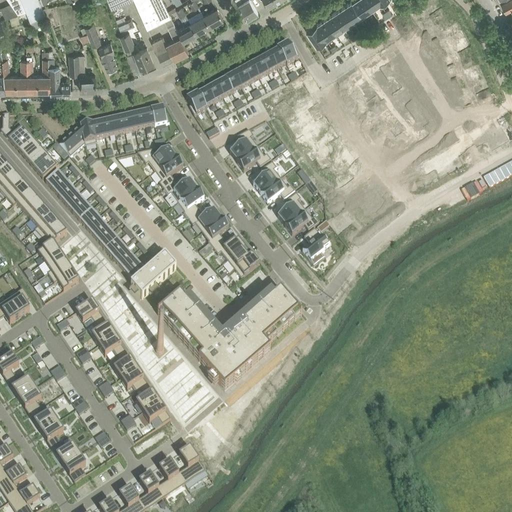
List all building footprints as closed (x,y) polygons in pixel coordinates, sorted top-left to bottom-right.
[(20,0),(6,0),(10,4),(11,4),(19,15),(26,12),(26,13),(27,13),(20,0)] [(39,0),(20,0),(27,13),(26,13),(29,22),(31,22),(42,16),(45,15),(39,0)] [(107,0),(111,9),(132,0),(107,0)] [(134,0),(147,29),(164,20),(174,40),(167,44),(174,59),(188,52),(183,42),(177,30),(169,15),(168,11),(162,0),(134,0)] [(195,0),(193,0),(189,3),(193,10),(199,6),(195,0)] [(235,0),(247,19),(258,13),(250,0),(235,0)] [(263,0),(269,9),(277,4),(274,0),(263,0)] [(352,0),(343,6),(353,22),(362,16),(352,0)] [(364,0),(352,0),(362,16),(371,10),(364,0)] [(364,0),(371,10),(380,4),(377,0),(364,0)] [(434,0),(429,0),(410,13),(422,32),(434,25),(428,16),(440,8),(434,0)] [(511,8),(511,0),(502,0),(500,1),(506,12),(511,8)] [(1,9),(5,20),(9,18),(19,15),(11,4),(10,4),(1,9)] [(176,10),(176,11),(184,26),(177,30),(183,42),(196,35),(187,19),(188,18),(182,6),(176,10)] [(343,6),(334,12),(344,28),(353,22),(343,6)] [(217,8),(204,16),(203,16),(209,27),(223,19),(217,8)] [(204,16),(201,11),(188,18),(187,19),(196,35),(209,27),(203,16),(204,16)] [(334,12),(325,18),(335,34),(344,28),(334,12)] [(33,28),(45,23),(42,16),(31,22),(33,28)] [(316,24),(326,40),(335,34),(325,18),(316,24)] [(124,22),(118,25),(120,31),(126,29),(133,26),(131,19),(124,22)] [(100,43),(92,24),(84,27),(90,41),(92,46),(100,43)] [(316,24),(306,31),(316,46),(326,40),(316,24)] [(441,26),(429,33),(433,40),(438,37),(444,47),(464,35),(458,24),(444,32),(441,26)] [(80,36),(83,44),(90,41),(84,27),(80,29),(83,35),(80,36)] [(129,33),(120,37),(128,55),(134,53),(140,68),(153,63),(147,47),(137,51),(129,33)] [(464,35),(444,47),(449,56),(444,59),(447,65),(459,58),(456,53),(470,45),(464,35)] [(174,59),(167,44),(163,37),(152,42),(152,44),(163,65),(174,59)] [(99,48),(104,61),(109,74),(117,70),(116,67),(117,66),(112,53),(114,52),(111,43),(99,48)] [(288,43),(277,49),(278,51),(286,65),(286,66),(286,67),(299,60),(294,51),(292,52),(288,43)] [(43,75),(39,75),(39,76),(38,76),(38,91),(50,91),(50,73),(48,73),(48,67),(48,58),(47,51),(42,52),(43,75)] [(278,51),(269,56),(277,70),(286,66),(286,65),(278,51)] [(364,74),(355,79),(362,89),(380,77),(374,69),(384,62),(379,54),(360,67),(364,74)] [(79,75),(80,90),(80,91),(96,90),(95,76),(85,76),(84,55),(69,56),(70,75),(79,75)] [(269,56),(260,60),(268,75),(277,70),(269,56)] [(27,61),(27,91),(38,91),(38,76),(33,76),(33,61),(32,57),(27,57),(27,61)] [(50,73),(50,91),(50,97),(70,96),(70,82),(59,82),(59,67),(54,67),(54,58),(48,58),(48,67),(48,73),(50,73)] [(5,92),(16,92),(16,76),(10,76),(8,59),(6,59),(3,60),(5,92)] [(260,60),(251,65),(259,80),(268,75),(260,60)] [(16,92),(17,91),(27,91),(27,61),(21,61),(21,76),(16,76),(16,92)] [(251,65),(242,70),(250,85),(259,80),(251,65)] [(462,66),(449,72),(452,78),(457,76),(462,87),(483,78),(478,66),(464,72),(462,66)] [(242,70),(233,75),(242,90),(250,85),(242,70)] [(233,75),(224,80),(233,95),(242,90),(233,75)] [(380,77),(362,89),(368,98),(376,92),(380,98),(399,86),(394,79),(385,85),(380,77)] [(466,97),(461,99),(463,106),(476,100),(473,94),(488,88),(483,78),(462,87),(466,97)] [(224,80),(215,85),(224,100),(233,95),(224,80)] [(290,84),(270,95),(276,104),(285,97),(291,106),(309,94),(303,84),(294,90),(290,84)] [(215,85),(207,90),(215,105),(224,100),(215,85)] [(198,95),(206,110),(206,109),(215,105),(207,90),(198,95)] [(390,109),(382,115),(388,124),(406,112),(400,103),(409,97),(404,90),(386,103),(390,109)] [(197,93),(187,99),(191,108),(189,109),(195,118),(207,111),(206,109),(206,110),(198,95),(197,93)] [(296,114),(287,120),(291,127),(310,115),(306,109),(315,103),(309,94),(291,106),(296,114)] [(163,108),(151,111),(155,128),(155,129),(169,125),(167,116),(165,117),(163,108)] [(151,111),(141,113),(145,130),(155,128),(151,111)] [(406,112),(388,124),(395,133),(403,127),(408,133),(426,120),(421,113),(412,119),(406,112)] [(141,113),(131,116),(135,132),(145,130),(141,113)] [(3,130),(1,132),(9,141),(9,142),(15,137),(14,136),(10,131),(10,127),(10,123),(10,122),(10,115),(3,116),(3,130)] [(131,116),(122,118),(125,134),(135,132),(131,116)] [(311,117),(292,129),(297,136),(307,130),(312,138),(330,126),(324,117),(315,123),(311,117)] [(122,118),(112,120),(115,137),(125,134),(122,118)] [(112,120),(102,122),(105,139),(115,137),(112,120)] [(92,125),(96,141),(105,139),(102,122),(92,124),(92,125)] [(480,128),(471,133),(478,145),(487,140),(492,149),(503,142),(507,140),(501,128),(496,131),(491,122),(480,128)] [(92,124),(80,127),(80,128),(81,127),(85,146),(85,147),(85,148),(97,146),(96,141),(92,125),(92,124)] [(423,125),(413,132),(417,138),(427,131),(423,125)] [(318,146),(308,153),(313,160),(332,147),(328,141),(336,135),(330,126),(312,138),(318,146)] [(80,128),(59,146),(71,159),(85,147),(85,146),(81,127),(80,128)] [(462,127),(455,130),(462,141),(468,138),(462,127)] [(9,141),(17,151),(19,154),(20,155),(34,143),(22,129),(14,136),(15,137),(9,142),(9,141)] [(217,129),(207,135),(210,140),(220,135),(217,129)] [(242,145),(230,154),(237,164),(257,149),(251,140),(254,138),(249,132),(237,139),(242,145)] [(459,142),(440,153),(451,171),(461,165),(456,155),(464,151),(459,142)] [(34,143),(20,155),(28,164),(31,167),(31,168),(45,156),(48,154),(44,149),(41,151),(34,143)] [(283,147),(278,150),(282,155),(286,152),(283,147)] [(152,152),(138,155),(146,167),(149,165),(155,174),(176,159),(169,149),(157,158),(152,152)] [(237,164),(244,174),(256,165),(260,170),(271,162),(267,156),(264,158),(257,149),(237,164)] [(330,153),(319,161),(323,167),(324,167),(328,164),(335,173),(354,159),(346,149),(334,158),(330,153)] [(287,152),(283,156),(286,160),(291,157),(287,152)] [(440,153),(421,164),(426,172),(435,167),(441,177),(451,171),(440,153)] [(45,156),(31,168),(39,177),(42,180),(43,181),(60,166),(55,162),(53,164),(45,156)] [(176,159),(155,174),(162,183),(159,185),(164,191),(175,183),(171,177),(183,168),(176,159)] [(1,161),(0,162),(0,176),(8,169),(1,161)] [(265,177),(253,187),(260,196),(281,181),(274,172),(277,170),(272,164),(261,172),(265,177)] [(8,169),(0,176),(0,190),(15,177),(8,169)] [(347,172),(337,179),(341,185),(351,177),(347,172)] [(58,173),(46,184),(53,192),(65,181),(58,173)] [(15,177),(0,190),(0,192),(6,200),(23,185),(15,177)] [(307,177),(302,180),(306,186),(311,182),(309,179),(307,177)] [(65,181),(53,192),(59,200),(72,189),(65,181)] [(175,183),(164,191),(168,198),(171,196),(177,205),(197,191),(190,181),(179,189),(175,183)] [(260,196),(267,206),(280,196),(284,201),(295,193),(290,187),(288,189),(281,181),(260,196)] [(306,186),(309,191),(314,187),(311,182),(306,186)] [(23,185),(6,200),(14,208),(16,206),(16,205),(30,194),(23,185)] [(72,189),(59,200),(66,207),(78,197),(72,189)] [(197,191),(177,205),(184,214),(183,215),(188,221),(199,213),(195,207),(204,200),(197,191)] [(374,193),(357,206),(369,223),(379,216),(372,207),(380,201),(374,193)] [(30,194),(16,205),(16,206),(23,214),(37,202),(30,194)] [(290,208),(277,218),(285,227),(305,211),(298,203),(301,201),(296,195),(286,203),(290,208)] [(78,197),(66,207),(73,215),(85,204),(78,197)] [(37,202),(23,214),(30,222),(44,210),(37,202)] [(85,204),(73,215),(80,223),(80,222),(92,212),(91,212),(85,204)] [(357,206),(339,219),(345,227),(353,221),(360,230),(369,223),(357,206)] [(44,210),(30,222),(37,229),(37,230),(51,218),(44,210)] [(92,212),(80,222),(80,223),(87,230),(99,220),(92,211),(91,212),(92,212)] [(199,213),(188,221),(193,228),(195,226),(202,235),(221,220),(214,211),(204,219),(199,213)] [(285,227),(285,228),(292,237),(304,227),(308,232),(319,224),(315,218),(312,220),(305,211),(285,227)] [(37,229),(34,232),(42,240),(58,226),(51,218),(37,230),(37,229)] [(99,220),(87,230),(93,238),(106,227),(99,220)] [(221,220),(202,235),(209,244),(208,244),(213,251),(224,242),(219,237),(229,229),(221,220)] [(333,220),(328,224),(336,234),(341,230),(333,220)] [(58,226),(42,240),(48,247),(51,245),(51,246),(53,245),(67,236),(58,226)] [(106,227),(93,238),(100,246),(112,235),(106,227)] [(311,247),(303,253),(313,267),(324,259),(321,255),(329,249),(315,230),(304,239),(311,247)] [(112,235),(100,246),(107,253),(119,243),(112,235)] [(224,242),(213,251),(218,257),(221,255),(228,263),(245,249),(238,240),(228,248),(224,242)] [(119,243),(107,253),(113,261),(126,250),(119,243)] [(48,247),(38,254),(44,264),(59,254),(53,245),(51,246),(51,245),(48,247)] [(245,249),(228,263),(234,272),(252,257),(245,249)] [(126,250),(113,261),(120,269),(132,258),(126,250)] [(162,250),(155,256),(159,260),(166,253),(162,250)] [(199,254),(203,259),(208,255),(204,250),(199,254)] [(59,254),(44,264),(50,273),(51,274),(66,264),(59,254)] [(134,284),(131,287),(133,289),(138,296),(142,300),(148,295),(156,288),(176,270),(165,257),(157,264),(146,274),(146,273),(134,284)] [(252,257),(234,272),(241,280),(259,266),(252,257)] [(132,258),(120,269),(127,276),(139,265),(132,258)] [(50,273),(47,275),(54,286),(57,284),(57,283),(72,273),(66,264),(51,274),(50,273)] [(139,265),(127,276),(134,284),(146,273),(139,265)] [(72,273),(57,283),(57,284),(64,293),(78,283),(72,273)] [(39,285),(34,289),(38,296),(44,292),(39,285)] [(171,286),(166,290),(169,294),(175,289),(171,286)] [(10,303),(9,303),(20,319),(30,312),(25,305),(30,301),(23,290),(17,294),(19,297),(10,303)] [(163,293),(157,298),(161,301),(166,297),(163,293)] [(162,312),(158,316),(212,378),(218,385),(224,392),(235,383),(240,379),(270,353),(266,348),(301,317),(298,313),(291,305),(280,293),(274,298),(221,344),(185,303),(180,297),(169,306),(162,312)] [(8,300),(0,304),(0,321),(5,318),(10,325),(20,319),(9,303),(10,303),(8,300)] [(92,304),(76,314),(83,325),(91,319),(95,326),(103,321),(92,304)] [(66,321),(57,327),(60,332),(70,326),(66,321)] [(97,335),(92,338),(98,348),(115,337),(103,321),(95,326),(92,328),(97,335)] [(115,337),(98,348),(105,358),(106,357),(113,353),(117,359),(126,354),(115,337)] [(40,338),(31,344),(34,350),(44,343),(40,338)] [(156,349),(156,350),(156,351),(156,353),(157,354),(159,354),(160,355),(161,354),(163,354),(164,353),(164,351),(164,350),(164,349),(163,347),(161,347),(160,347),(159,347),(157,347),(156,349)] [(85,350),(76,356),(79,361),(89,355),(85,350)] [(119,368),(114,371),(121,381),(137,371),(126,354),(117,359),(114,361),(119,368)] [(89,355),(79,361),(83,365),(92,359),(89,355)] [(12,357),(0,365),(0,373),(7,385),(16,379),(11,373),(19,367),(12,357)] [(60,367),(50,373),(54,378),(63,372),(60,367)] [(137,371),(121,381),(127,391),(132,388),(137,395),(140,393),(148,387),(137,371)] [(63,372),(54,378),(57,383),(66,377),(63,372)] [(16,379),(7,385),(19,401),(35,391),(28,381),(20,386),(16,379)] [(108,383),(98,389),(102,394),(111,388),(108,383)] [(144,399),(136,405),(143,415),(159,404),(148,387),(140,393),(144,399)] [(111,388),(102,394),(105,399),(114,393),(111,388)] [(35,391),(19,401),(30,418),(38,413),(41,411),(36,404),(41,400),(35,391)] [(82,400),(73,407),(76,411),(85,405),(82,400)] [(159,404),(143,415),(149,424),(151,424),(155,431),(162,426),(170,421),(159,404)] [(85,405),(76,411),(79,416),(88,410),(85,405)] [(38,413),(30,418),(41,435),(57,424),(50,414),(42,419),(38,413)] [(130,416),(121,423),(124,427),(133,421),(130,416)] [(133,421),(124,427),(127,432),(136,426),(133,421)] [(57,424),(41,435),(52,451),(60,446),(60,445),(56,439),(64,434),(57,424)] [(104,434),(95,440),(98,445),(107,438),(104,434)] [(107,438),(98,445),(101,449),(110,443),(107,438)] [(60,446),(52,451),(63,468),(79,457),(73,447),(68,451),(63,443),(60,445),(60,446)] [(0,481),(8,476),(7,476),(1,467),(13,458),(6,448),(0,451),(0,481)] [(178,475),(178,476),(185,486),(205,473),(190,450),(179,457),(187,469),(178,475)] [(79,457),(63,468),(74,485),(86,477),(81,470),(86,467),(79,457)] [(158,489),(165,500),(185,486),(178,476),(178,475),(170,463),(159,470),(167,483),(158,489)] [(8,476),(0,481),(0,491),(9,504),(21,496),(15,487),(27,478),(19,468),(7,476),(8,476)] [(138,502),(144,511),(146,511),(165,500),(158,489),(150,477),(139,484),(147,496),(138,502)] [(21,496),(9,504),(13,511),(31,511),(28,507),(40,498),(33,488),(21,496)] [(123,511),(144,511),(138,502),(130,490),(119,497),(127,509),(123,511)] [(115,511),(110,503),(99,510),(100,511),(115,511)]
